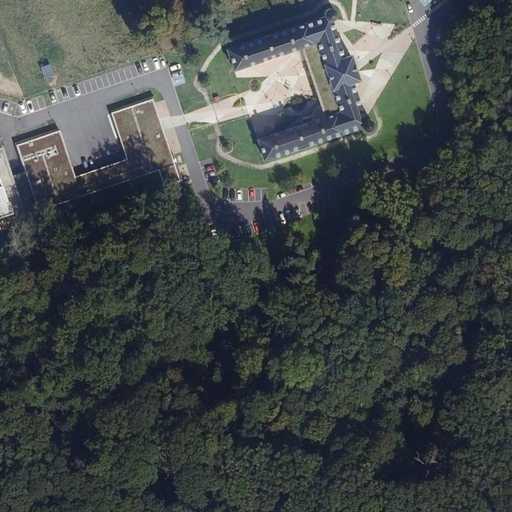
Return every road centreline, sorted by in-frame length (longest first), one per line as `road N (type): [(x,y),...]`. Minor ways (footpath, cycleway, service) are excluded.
road 1 (track): [(0,463),(52,456),(80,463),(115,491),(147,497),(402,425)]
road 2 (track): [(371,347),(0,340)]
road 3 (track): [(371,347),(384,282),(441,161)]
